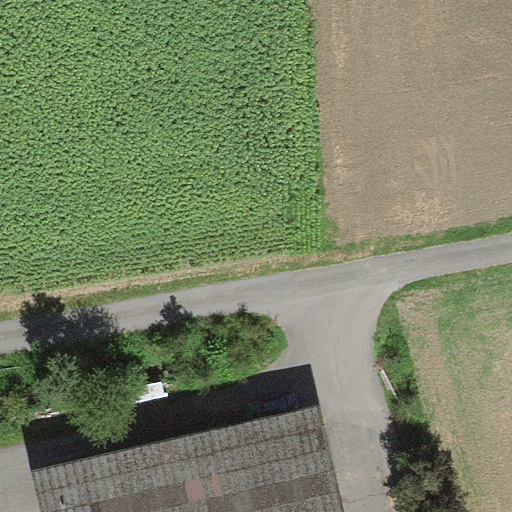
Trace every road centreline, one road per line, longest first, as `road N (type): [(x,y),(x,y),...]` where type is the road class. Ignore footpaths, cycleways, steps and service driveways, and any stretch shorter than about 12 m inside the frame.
road 1 (track): [(0,322),(511,242)]
road 2 (track): [(348,272),(385,511)]
